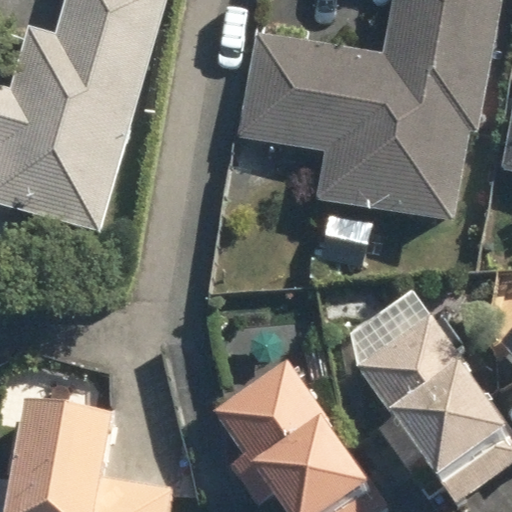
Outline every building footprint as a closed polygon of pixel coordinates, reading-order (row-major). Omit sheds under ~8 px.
[(176,0),(66,0),(54,38),(28,30),(3,106),(0,105),(0,205),(100,237),(176,0)] [(484,148),(504,0),(402,0),(394,63),(253,43),(239,146),(327,158),(320,211),(462,231),(474,147),(484,148)] [(511,106),(501,185),(511,186),(511,106)] [(448,500),(511,448),(511,435),(404,300),(333,355),(448,500)] [(370,511),(385,501),(288,366),(214,420),(246,463),(232,473),(260,511),(274,511),(278,509),(280,511),(370,511)] [(121,429),(18,420),(10,511),(172,511),(173,499),(115,494),(121,429)]
